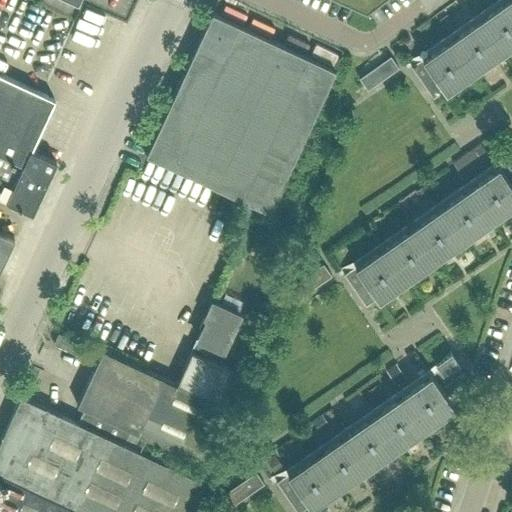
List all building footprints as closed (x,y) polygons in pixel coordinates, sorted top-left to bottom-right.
[(338,0),(364,12),(379,0),(338,0)] [(511,40),(511,0),(502,0),(421,57),(426,63),(430,69),(434,76),(439,82),(443,88),(511,40)] [(144,154),(267,211),(333,69),(210,12),(144,154)] [(389,55),(383,59),(391,71),(397,66),(389,55)] [(426,63),(421,57),(410,65),(414,71),(426,63)] [(383,59),(377,63),(385,75),(391,71),(383,59)] [(377,63),(370,68),(378,80),(385,75),(377,63)] [(426,63),(414,71),(419,77),(430,69),(426,63)] [(370,68),(364,72),(372,84),(378,80),(370,68)] [(430,69),(419,77),(423,84),(434,76),(430,69)] [(0,196),(32,211),(56,159),(30,147),(53,97),(0,72),(0,196)] [(364,72),(357,77),(366,88),(372,84),(364,72)] [(439,82),(434,76),(423,84),(427,90),(439,82)] [(439,82),(427,90),(432,96),(443,88),(439,82)] [(511,186),(497,165),(354,264),(358,271),(362,277),(367,284),(371,290),(376,296),(511,201),(511,186)] [(0,263),(13,236),(0,229),(0,263)] [(322,262),(316,266),(324,278),(331,274),(323,262),(322,262)] [(358,271),(354,264),(342,272),(347,279),(358,271)] [(316,266),(310,271),(318,283),(324,278),(316,266)] [(310,271),(303,275),(311,287),(318,283),(310,271)] [(362,277),(358,271),(347,279),(351,285),(362,277)] [(303,275),(297,280),(305,291),(311,287),(303,275)] [(362,277),(351,285),(355,292),(367,284),(362,277)] [(297,280),(290,284),(299,296),(305,291),(297,280)] [(367,284),(355,292),(360,298),(371,290),(367,284)] [(376,296),(371,290),(360,298),(364,304),(376,296)] [(205,318),(175,384),(224,407),(225,405),(236,372),(203,357),(209,344),(221,350),(238,314),(210,301),(203,317),(205,318)] [(101,349),(75,404),(129,429),(123,443),(138,450),(145,436),(199,461),(224,407),(175,384),(101,349)] [(433,365),(443,379),(460,367),(450,353),(433,365)] [(452,404),(430,372),(286,472),(291,479),(295,485),(299,491),(304,497),(309,504),(452,404)] [(0,431),(0,473),(10,478),(82,511),(193,511),(204,481),(18,394),(0,431)] [(254,470),(248,474),(257,486),(263,481),(254,470)] [(291,479),(286,472),(275,480),(279,487),(291,479)] [(248,474),(242,479),(250,490),(257,486),(248,474)] [(82,511),(10,478),(0,499),(0,511),(82,511)] [(242,479),(236,483),(244,495),(250,490),(242,479)] [(291,479),(279,487),(283,493),(295,485),(291,479)] [(236,483),(229,488),(238,499),(244,495),(236,483)] [(288,499),(299,491),(295,485),(283,493),(288,499)] [(229,488),(223,492),(231,504),(238,499),(229,488)] [(304,497),(299,491),(288,499),(292,505),(304,497)] [(297,511),(309,504),(304,497),(292,505),(296,511),(297,511)]
